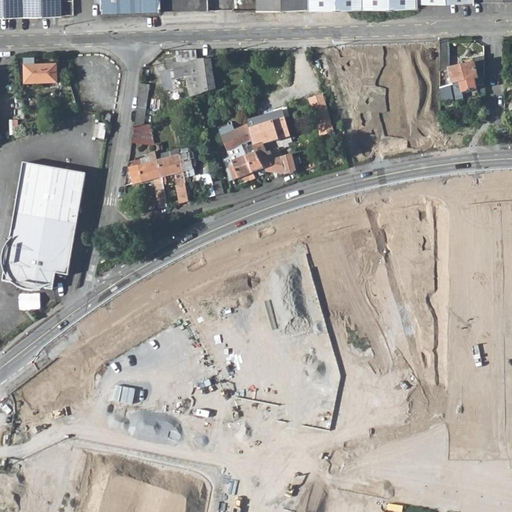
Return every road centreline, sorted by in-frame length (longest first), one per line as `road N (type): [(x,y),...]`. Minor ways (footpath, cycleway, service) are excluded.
road 1 (residential): [(511,507),(66,428),(9,453),(0,449)]
road 2 (tertiary): [(84,309),(261,215),(381,182),(511,162)]
road 3 (residential): [(137,36),(511,28)]
road 4 (residential): [(108,215),(132,222),(286,183)]
road 5 (residential): [(137,36),(108,215)]
road 6 (residential): [(0,40),(137,36)]
road 7 (unknown): [(0,207),(24,144),(89,146)]
